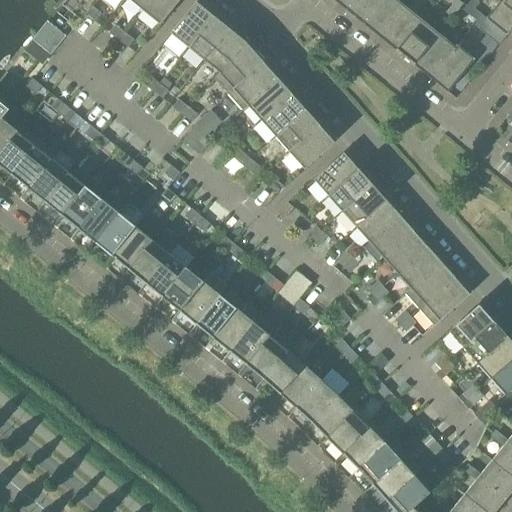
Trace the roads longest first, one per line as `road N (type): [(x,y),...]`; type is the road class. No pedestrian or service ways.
road 1 (residential): [(358,511),(232,396),(0,211)]
road 2 (residential): [(511,316),(267,43)]
road 3 (residential): [(267,43),(307,12),(468,137)]
road 4 (secondary): [(103,511),(0,427)]
